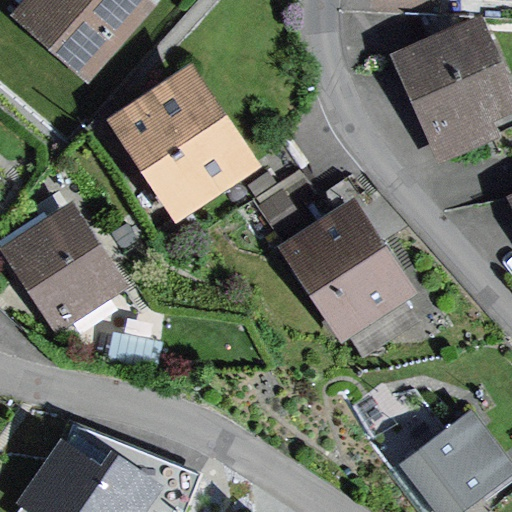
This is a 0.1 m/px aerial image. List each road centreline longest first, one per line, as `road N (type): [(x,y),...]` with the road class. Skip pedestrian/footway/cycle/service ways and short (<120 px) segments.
road 1 (residential): [(328,0),(331,78),(396,185),(511,322)]
road 2 (residential): [(0,366),(198,424),(334,511)]
